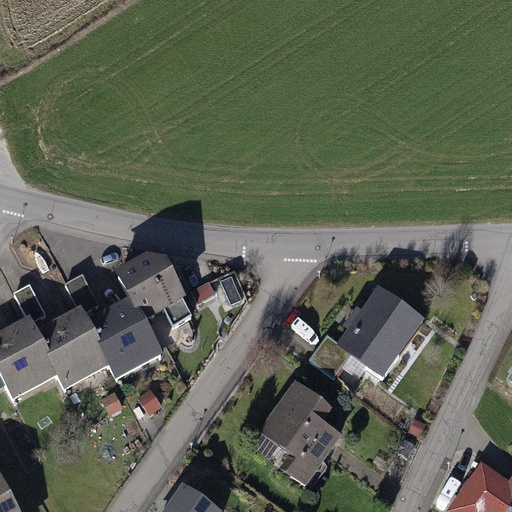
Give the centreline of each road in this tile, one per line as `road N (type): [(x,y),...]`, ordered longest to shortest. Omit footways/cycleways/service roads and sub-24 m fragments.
road 1 (residential): [(305,242),(275,301),(123,511)]
road 2 (residential): [(305,242),(175,231),(10,199)]
road 3 (residential): [(511,272),(408,511)]
road 4 (residential): [(511,237),(305,242)]
